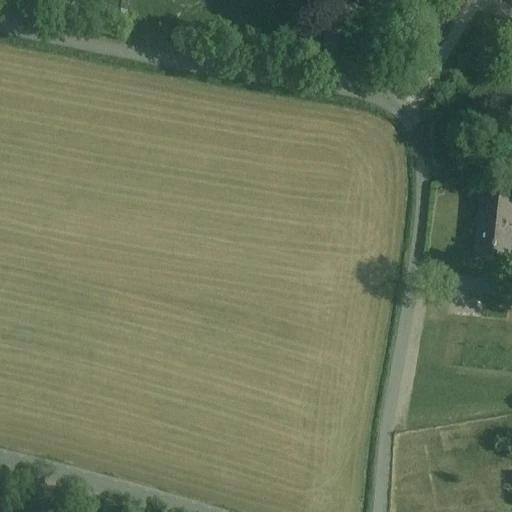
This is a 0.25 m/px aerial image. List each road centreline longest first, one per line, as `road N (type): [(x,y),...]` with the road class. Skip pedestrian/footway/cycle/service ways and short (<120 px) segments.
road 1 (unclassified): [(378,511),(423,179),(405,117),(369,94),(0,26)]
road 2 (unclassified): [(0,451),(204,511)]
